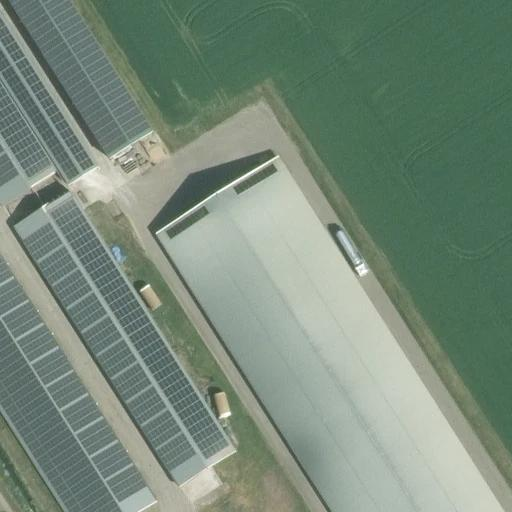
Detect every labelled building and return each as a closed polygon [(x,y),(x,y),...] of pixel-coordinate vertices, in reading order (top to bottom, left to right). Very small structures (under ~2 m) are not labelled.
[(7,0),(110,161),(155,132),(71,0),(7,0)] [(59,171),(0,78),(0,201),(3,207),(59,171)] [(503,511),(278,157),(155,236),(331,511),(503,511)] [(16,227),(180,486),(236,451),(72,192),(16,227)] [(0,407),(66,511),(140,511),(157,501),(0,253),(0,407)]
